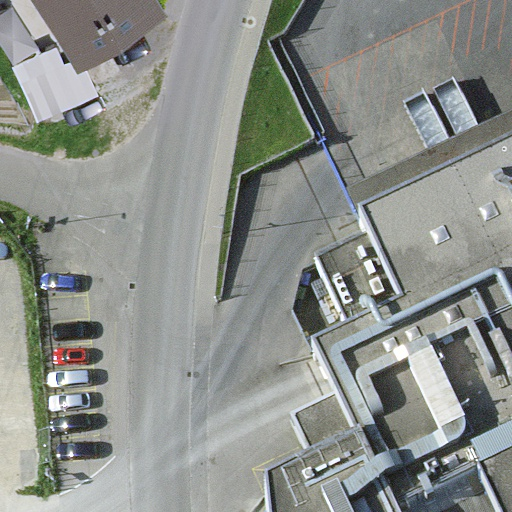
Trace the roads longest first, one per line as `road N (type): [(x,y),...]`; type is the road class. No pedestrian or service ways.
road 1 (tertiary): [(173,208),(159,379),(162,511)]
road 2 (tertiary): [(213,0),(173,208)]
road 3 (unclassified): [(173,208),(0,177)]
